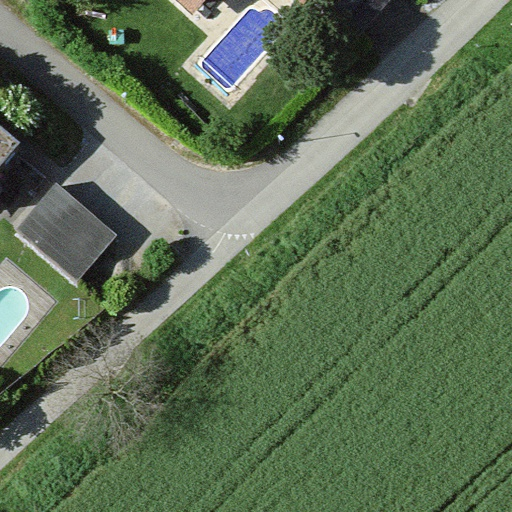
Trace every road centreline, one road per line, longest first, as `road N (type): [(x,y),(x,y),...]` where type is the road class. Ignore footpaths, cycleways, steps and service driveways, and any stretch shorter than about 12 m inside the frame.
road 1 (track): [(0,451),(288,188),(472,0)]
road 2 (residential): [(288,188),(237,205),(194,200),(0,35)]
